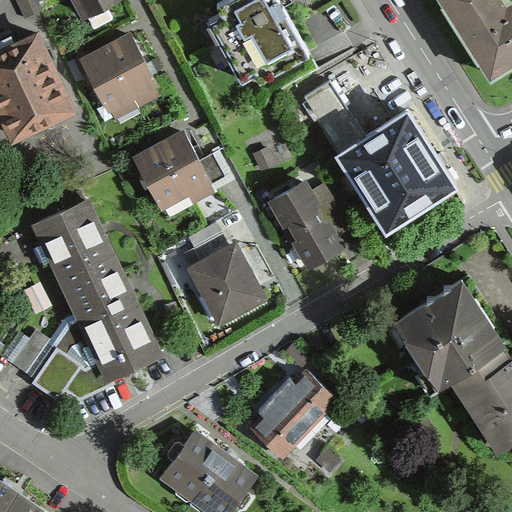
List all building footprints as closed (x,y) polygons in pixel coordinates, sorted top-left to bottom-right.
[(42,12),(35,0),(16,0),(26,20),(42,12)] [(53,0),(35,0),(42,12),(56,5),(53,0)] [(113,0),(75,0),(85,16),(113,0)] [(302,41),(277,0),(228,0),(219,5),(223,12),(212,18),(212,23),(222,40),(228,37),(238,52),(231,56),(243,76),(302,41)] [(511,0),(441,0),(493,81),(511,69),(511,0)] [(79,107),(40,28),(0,47),(0,106),(15,138),(79,107)] [(130,33),(107,46),(140,108),(163,95),(130,33)] [(140,108),(107,46),(82,58),(115,121),(140,108)] [(459,191),(409,110),(364,138),(330,82),(306,97),(308,100),(303,103),(385,236),(459,191)] [(183,130),(160,142),(193,204),(216,192),(183,130)] [(193,204),(160,142),(135,155),(168,217),(193,204)] [(273,199),(293,231),(324,212),(305,180),(273,199)] [(91,194),(32,221),(100,367),(88,372),(83,368),(86,365),(58,347),(34,383),(59,399),(69,384),(88,397),(115,384),(112,379),(166,354),(91,194)] [(345,246),(324,212),(293,231),(297,238),(292,240),(309,268),(345,246)] [(242,252),(235,240),(230,243),(218,221),(188,236),(195,248),(184,254),(221,322),(274,294),(250,248),(242,252)] [(462,282),(396,326),(441,393),(451,385),(506,348),(462,282)] [(511,343),(506,348),(451,385),(498,453),(511,444),(511,343)] [(308,358),(295,346),(286,354),(300,367),(308,358)] [(291,381),(277,396),(313,429),(338,401),(307,373),(295,385),(291,381)] [(212,390),(201,396),(212,417),(223,411),(212,390)] [(285,460),(313,429),(277,396),(263,412),(266,414),(252,430),(285,460)] [(227,455),(196,433),(162,481),(193,503),(227,455)] [(232,511),(258,476),(227,455),(193,503),(205,511),(232,511)] [(0,511),(7,511),(21,492),(0,477),(0,511)] [(52,511),(21,492),(7,511),(52,511)]
